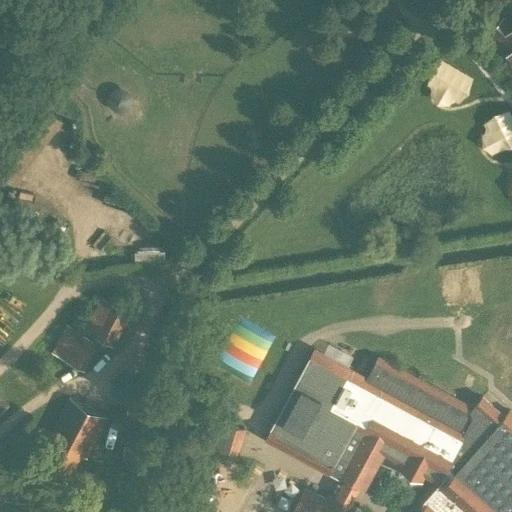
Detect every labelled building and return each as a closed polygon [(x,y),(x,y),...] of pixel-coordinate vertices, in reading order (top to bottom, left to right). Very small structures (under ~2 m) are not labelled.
[(331,28),(338,40),(360,28),(353,16),(331,28)] [(503,19),(491,30),(511,49),(507,53),(511,58),(511,26),(511,27),(503,19)] [(141,257),(168,256),(168,245),(141,246),(141,257)] [(101,296),(85,328),(116,343),(132,311),(101,296)] [(66,323),(50,350),(83,368),(99,341),(66,323)] [(511,343),(496,335),(486,355),(511,368),(511,343)] [(313,347),(266,437),(329,470),(337,454),(348,460),(340,476),(363,488),(387,443),(443,472),(407,511),(511,511),(511,412),(509,410),(504,416),(481,396),(473,407),(396,366),(405,349),(382,337),(371,358),(344,344),(338,355),(358,366),(355,370),(313,347)] [(131,384),(128,425),(176,429),(179,388),(131,384)] [(0,412),(10,402),(0,392),(0,412)] [(52,439),(39,464),(68,479),(81,453),(86,455),(106,416),(69,397),(48,437),(52,439)] [(203,443),(240,453),(246,428),(209,418),(203,443)] [(126,431),(123,459),(162,463),(165,435),(126,431)] [(350,511),(354,505),(331,492),(328,497),(306,485),(290,511),(350,511)]
